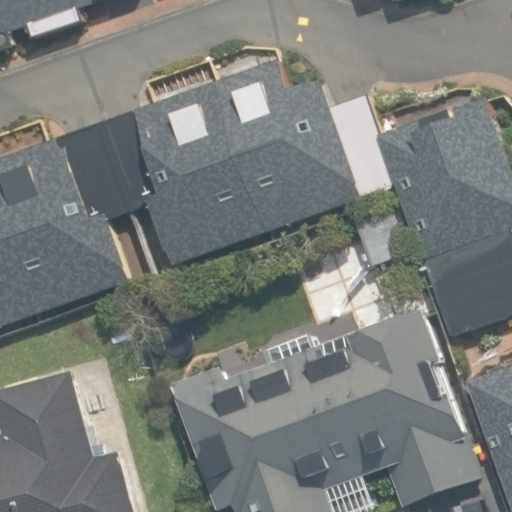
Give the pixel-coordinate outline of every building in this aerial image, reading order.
[(0,0),(0,54),(20,47),(15,34),(31,29),(35,41),(89,22),(85,11),(115,0),(377,0),(378,1),(381,0),(400,0),(402,5),(416,0),(0,0)] [(0,334),(133,285),(111,224),(135,216),(157,277),(393,191),(448,340),(511,316),(511,147),(494,99),(387,138),(372,98),(337,111),(326,84),(298,94),(284,57),(0,160),(0,334)] [(358,221),(376,268),(412,254),(395,207),(358,221)] [(99,317),(118,366),(151,353),(132,304),(99,317)] [(240,505),(242,511),(337,511),(329,489),(391,467),(406,507),(490,477),(429,310),(232,382),(226,368),(178,386),(224,511),(240,505)] [(511,365),(471,380),(511,497),(511,365)] [(0,511),(141,511),(125,453),(101,459),(77,370),(0,391),(0,403),(8,433),(0,434),(0,511)]
